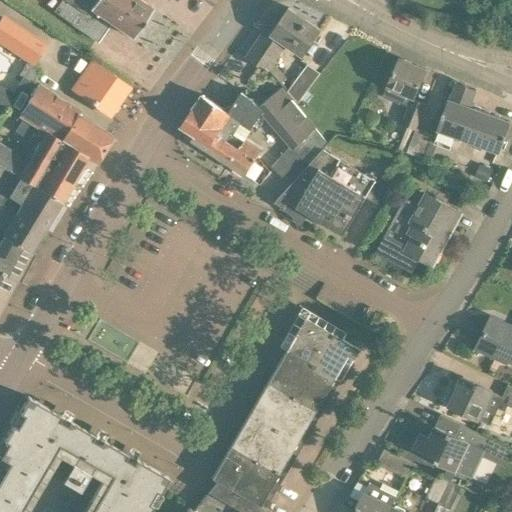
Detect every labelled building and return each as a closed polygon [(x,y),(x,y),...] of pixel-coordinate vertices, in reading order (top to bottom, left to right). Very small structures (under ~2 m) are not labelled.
[(131,37),(151,9),(138,0),(60,0),(53,12),(97,43),(110,23),(131,37)] [(323,26),(290,4),(279,21),(273,17),(246,57),(268,73),(269,72),(280,84),(286,79),(274,64),(286,47),(302,58),(323,26)] [(34,65),(46,46),(2,19),(0,22),(0,44),(28,61),(34,65)] [(401,125),(415,131),(416,128),(425,104),(413,99),(425,69),(399,58),(386,88),(387,88),(383,97),(407,109),(401,125)] [(109,115),(128,88),(91,60),(71,88),(109,115)] [(59,140),(75,115),(79,108),(37,82),(35,85),(32,83),(38,74),(34,65),(28,61),(18,75),(23,77),(3,105),(18,113),(16,116),(43,132),(59,140)] [(297,104),(320,75),(307,65),(287,92),(297,104)] [(469,108),(475,90),(456,82),(450,99),(448,98),(436,130),(468,141),(478,111),(469,108)] [(305,165),(326,141),(282,88),(258,107),(261,114),(265,118),(265,119),(289,148),(271,168),(282,178),(300,159),(305,165)] [(217,158),(253,102),(253,101),(253,100),(241,92),(233,104),(223,110),(199,146),(217,158)] [(223,110),(202,95),(192,109),(181,126),(194,135),(190,140),(199,146),(223,110)] [(258,108),(253,102),(217,158),(228,165),(246,139),(238,137),(245,126),(255,133),(265,119),(265,118),(261,114),(258,107),(258,108)] [(499,153),(510,123),(478,111),(468,141),(499,153)] [(75,115),(59,140),(86,157),(87,156),(95,161),(110,138),(75,115)] [(415,131),(406,153),(423,160),(432,135),(416,128),(415,131)] [(0,168),(8,173),(59,202),(86,157),(59,140),(43,132),(27,159),(0,143),(0,168)] [(245,176),(262,149),(246,139),(228,165),(245,176)] [(311,216),(343,162),(323,150),(328,143),(326,141),(305,165),(307,167),(273,204),(282,210),(288,202),(296,206),(311,216)] [(327,225),(359,171),(343,162),(311,216),(327,225)] [(489,185),(494,172),(482,167),(477,180),(489,185)] [(43,229),(59,202),(8,173),(0,168),(0,203),(4,206),(43,229)] [(343,235),(351,221),(375,180),(359,171),(327,225),(343,235)] [(382,208),(399,180),(387,173),(371,201),(382,208)] [(439,253),(446,240),(442,238),(454,210),(423,193),(417,205),(408,223),(411,224),(405,234),(439,253)] [(43,229),(4,206),(0,211),(0,232),(30,251),(43,229)] [(0,268),(17,277),(30,251),(0,232),(0,268)] [(439,253),(405,234),(400,244),(386,236),(377,252),(408,270),(415,257),(432,266),(439,253)] [(17,277),(0,268),(0,303),(2,304),(17,277)] [(303,317),(289,342),(317,358),(321,351),(331,333),(320,327),(303,317)] [(511,327),(490,317),(475,350),(506,365),(508,361),(511,363),(511,327)] [(347,367),(357,348),(331,333),(321,351),(347,367)] [(303,382),(317,358),(289,342),(275,366),(303,382)] [(339,380),(347,367),(321,351),(317,358),(303,382),(317,390),(327,372),(339,380)] [(321,411),(329,397),(317,390),(303,382),(275,366),(247,413),(288,437),(294,427),(307,435),(311,427),(299,420),(308,404),(321,411)] [(329,397),(339,380),(327,372),(317,390),(329,397)] [(489,426),(497,409),(487,404),(492,392),(462,377),(448,406),(489,426)] [(502,397),(500,402),(507,405),(511,407),(511,387),(508,385),(502,397)] [(0,511),(144,511),(148,507),(164,477),(164,476),(131,457),(128,462),(120,457),(123,452),(101,440),(97,448),(88,443),(93,435),(68,421),(65,426),(57,421),(60,416),(27,397),(16,415),(8,429),(0,443),(0,511)] [(311,427),(321,411),(308,404),(299,420),(311,427)] [(286,454),(280,451),(288,437),(247,413),(220,460),(250,477),(260,460),(285,473),(297,452),(290,447),(286,454)] [(511,450),(460,425),(456,433),(434,423),(429,434),(420,430),(410,449),(471,479),(482,457),(506,469),(511,454),(511,450)] [(297,452),(307,435),(294,427),(288,437),(280,451),(286,454),(290,447),(297,452)] [(405,478),(412,464),(384,450),(377,464),(405,478)] [(267,487),(250,477),(220,460),(212,474),(259,502),(267,487)] [(275,491),(285,473),(260,460),(250,477),(267,487),(275,491)] [(266,506),(259,502),(212,474),(210,477),(215,481),(192,510),(188,508),(185,511),(258,511),(262,508),(264,509),(266,506)] [(439,504),(450,482),(441,478),(437,476),(426,498),(439,504)] [(448,511),(461,487),(450,482),(439,504),(434,511),(448,511)] [(393,506),(396,497),(369,484),(355,511),(389,511),(392,506),(393,506)] [(266,506),(272,495),(275,491),(267,487),(259,502),(266,506)]
